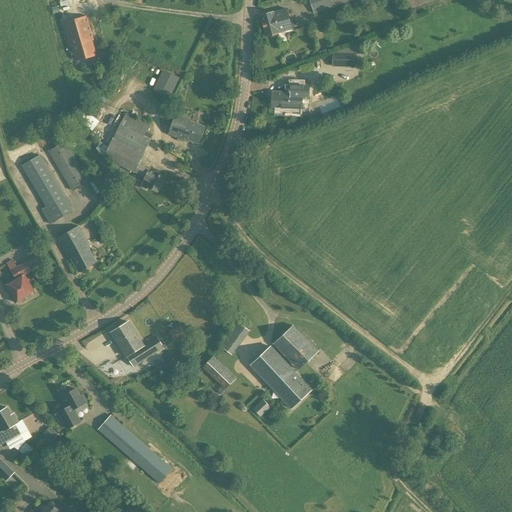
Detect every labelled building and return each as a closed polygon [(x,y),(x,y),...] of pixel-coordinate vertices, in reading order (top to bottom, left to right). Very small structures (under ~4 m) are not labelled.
[(309,0),(314,14),(354,0),(309,0)] [(404,0),(408,10),(437,0),(404,0)] [(279,32),(292,29),(286,8),(273,12),(260,15),(266,36),(279,33),(279,32)] [(76,60),(96,55),(92,40),(93,39),(87,16),(63,23),(70,46),(72,45),(76,60)] [(355,67),(355,53),(353,53),(353,49),(344,49),(344,52),(332,52),(332,66),(355,67)] [(126,87),(147,88),(147,69),(127,68),(126,87)] [(164,89),(161,94),(169,98),(178,79),(162,71),(155,85),(164,89)] [(309,82),(289,81),(288,92),(272,92),(272,108),(288,108),(288,110),(302,111),(302,98),(309,98),(309,82)] [(99,120),(85,110),(79,119),(92,129),(99,120)] [(134,172),(139,164),(144,154),(143,154),(151,140),(144,136),(149,124),(127,112),(120,124),(121,124),(114,138),(113,137),(103,156),(134,172)] [(199,144),(205,126),(191,121),(192,120),(176,114),(169,134),(184,140),(185,139),(199,144)] [(89,180),(90,179),(87,175),(86,176),(65,141),(48,151),(72,191),(89,180)] [(73,210),(40,154),(21,165),(46,207),(42,209),(49,223),(66,214),(73,210)] [(139,186),(146,189),(147,186),(158,191),(165,177),(139,164),(134,172),(132,178),(141,182),(139,186)] [(96,193),(101,190),(95,180),(90,183),(96,193)] [(79,272),(97,262),(89,248),(91,247),(79,225),(57,237),(69,259),(71,258),(79,272)] [(39,266),(33,257),(17,267),(12,259),(6,263),(16,279),(6,285),(16,302),(34,291),(25,274),(39,266)] [(163,347),(157,337),(144,345),(129,321),(111,332),(133,366),(163,347)] [(232,354),(250,329),(237,321),(220,345),(232,354)] [(174,340),(184,334),(178,324),(168,331),(174,340)] [(298,370),(319,351),(294,324),(273,344),(298,370)] [(292,408),(312,390),(271,346),(251,365),(292,408)] [(236,378),(213,355),(202,367),(225,390),(226,389),(231,395),(241,384),(235,379),(236,378)] [(66,429),(78,422),(72,409),(85,403),(80,395),(78,396),(74,389),(72,390),(71,388),(69,388),(65,390),(65,392),(66,393),(61,396),(66,407),(57,411),(66,429)] [(263,399),(252,408),(260,416),(270,407),(263,399)] [(0,424),(4,431),(0,432),(0,444),(9,439),(13,445),(27,437),(23,431),(27,429),(22,420),(19,422),(14,414),(12,415),(7,407),(0,411),(0,424)] [(173,469),(111,414),(97,429),(160,484),(173,469)] [(43,433),(52,441),(58,434),(49,426),(43,433)] [(446,432),(436,446),(443,452),(454,438),(446,432)] [(33,450),(23,442),(16,450),(26,458),(33,450)] [(13,472),(0,459),(0,473),(6,479),(13,472)] [(6,480),(14,487),(21,481),(13,473),(6,480)] [(60,511),(51,502),(40,511),(60,511)]
